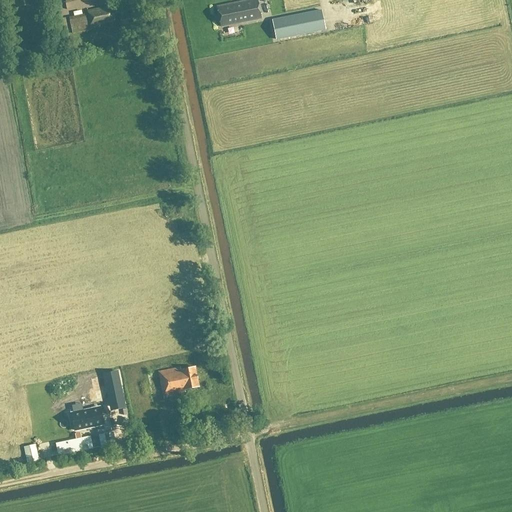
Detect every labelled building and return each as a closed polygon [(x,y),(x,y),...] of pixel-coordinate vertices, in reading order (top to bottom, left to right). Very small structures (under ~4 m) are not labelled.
[(251,0),(217,7),(221,26),(260,19),(255,0),(251,0)] [(86,10),(87,14),(90,29),(115,23),(111,5),(86,10)] [(276,40),(324,31),(321,11),(272,21),(276,40)] [(123,35),(144,30),(140,12),(119,17),(123,35)] [(48,15),(54,49),(55,55),(62,54),(60,48),(70,46),(65,18),(60,19),(59,13),(48,15)] [(90,30),(90,29),(87,14),(68,18),(71,34),(90,30)] [(24,19),(27,43),(45,40),(41,16),(24,19)] [(180,370),(180,368),(158,372),(163,397),(185,393),(184,390),(198,387),(194,367),(180,370)] [(116,372),(102,376),(110,411),(124,408),(116,372)] [(99,408),(70,415),(73,431),(103,425),(99,408)]
